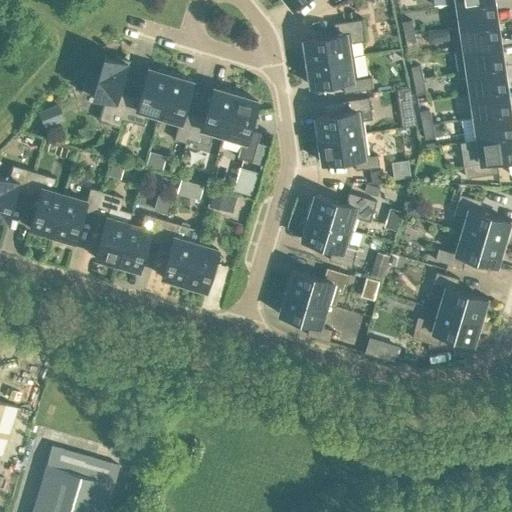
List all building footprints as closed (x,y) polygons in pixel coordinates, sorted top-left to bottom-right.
[(479,0),(457,3),(461,26),(496,21),(493,0),(479,0)] [(301,47),(303,62),(353,55),(351,42),(364,40),(361,18),(333,22),(334,33),(304,38),(305,47),(301,47)] [(401,21),(404,34),(414,32),(411,19),(401,21)] [(500,43),(496,21),(461,26),(451,27),(454,50),(464,48),(500,43)] [(414,32),(404,34),(407,48),(416,46),(414,32)] [(503,66),(500,43),(464,48),(454,50),(457,69),(467,68),(468,71),(503,66)] [(120,125),(122,118),(128,94),(118,91),(128,60),(129,60),(129,58),(114,54),(113,57),(104,55),(99,70),(87,66),(80,91),(104,98),(98,119),(120,125)] [(353,55),(303,62),(306,77),(309,76),(310,85),(341,80),(343,91),(372,87),(370,75),(356,77),(353,55)] [(410,66),(413,79),(423,77),(420,64),(410,66)] [(468,71),(471,93),(507,88),(503,66),(468,71)] [(147,111),(157,114),(158,114),(171,71),(157,67),(156,70),(147,68),(139,97),(128,94),(122,118),(143,124),(147,111)] [(186,142),(187,137),(194,114),(184,111),(192,81),(184,79),(185,75),(171,71),(158,114),(157,114),(156,118),(177,125),(173,138),(186,142)] [(423,77),(413,79),(416,93),(425,91),(423,77)] [(202,132),(222,138),(236,90),(222,86),(221,89),(213,87),(204,117),(194,114),(187,137),(199,141),(202,132)] [(471,93),(474,116),(510,111),(507,88),(471,93)] [(236,90),(222,138),(241,143),(237,156),(251,161),(260,132),(249,129),(258,100),(250,98),(251,95),(236,90)] [(313,124),(315,139),(364,132),(361,109),(370,107),(368,96),(344,99),(346,111),(315,115),(316,124),(313,124)] [(58,103),(38,111),(44,127),(64,119),(58,103)] [(419,110),(422,124),(431,122),(429,108),(419,110)] [(474,116),(478,138),(511,133),(511,124),(510,111),(474,116)] [(431,122),(422,124),(424,138),(434,136),(431,122)] [(364,132),(315,139),(317,154),(321,153),(322,162),(353,157),(355,169),(378,165),(377,153),(368,154),(364,132)] [(511,133),(478,138),(461,141),(461,142),(463,142),(466,164),(464,164),(466,176),(498,171),(496,160),(511,157),(511,133)] [(16,190),(27,193),(34,170),(22,167),(13,164),(9,177),(0,174),(0,221),(7,223),(8,222),(6,221),(16,190)] [(371,182),(380,181),(378,169),(369,171),(371,182)] [(36,232),(51,236),(64,193),(52,190),(56,177),(34,170),(27,193),(38,196),(29,226),(37,229),(36,232)] [(248,173),(242,192),(251,195),(255,182),(257,175),(248,173)] [(378,195),(380,187),(366,183),(364,191),(378,195)] [(83,210),(94,213),(101,190),(90,186),(86,200),(64,193),(51,236),(65,241),(66,237),(74,240),(83,210)] [(208,206),(231,213),(237,196),(214,189),(208,206)] [(101,261),(115,265),(128,222),(106,216),(113,193),(101,190),(94,213),(105,216),(94,255),(102,257),(101,261)] [(309,200),(305,215),(350,228),(349,229),(354,230),(358,217),(369,220),(376,199),(348,191),(345,202),(315,193),(312,201),(309,200)] [(171,196),(158,192),(153,209),(166,213),(171,196)] [(466,217),(462,229),(462,230),(502,242),(502,240),(504,233),(508,234),(511,219),(510,219),(510,220),(478,211),(482,199),(459,193),(452,213),(466,217)] [(148,239),(159,242),(166,219),(154,215),(150,229),(128,222),(115,265),(130,269),(131,266),(139,268),(148,239)] [(350,228),(305,215),(300,229),(304,230),(301,238),(331,247),(328,258),(351,265),(357,244),(346,241),(349,229),(350,228)] [(168,281),(182,285),(195,242),(184,239),(188,225),(166,219),(159,242),(170,245),(161,275),(169,277),(168,281)] [(462,230),(462,229),(458,228),(451,251),(438,247),(434,258),(462,266),(465,255),(495,264),(497,256),(501,257),(506,241),(502,240),(502,242),(462,230)] [(195,242),(182,285),(197,289),(198,286),(206,288),(218,249),(195,242)] [(382,277),(389,255),(376,251),(370,273),(382,277)] [(287,275),(282,290),(325,302),(329,290),(342,294),(349,273),(326,266),(322,277),(292,268),(290,276),(287,275)] [(441,284),(434,307),(478,320),(479,319),(481,311),(484,312),(489,297),(487,297),(487,298),(455,288),(459,277),(435,270),(432,282),(441,284)] [(325,302),(282,290),(278,304),(282,305),(279,313),(309,322),(306,333),(329,340),(332,328),(319,324),(325,302)] [(478,320),(434,307),(428,329),(414,325),(411,336),(438,344),(442,333),(472,342),(474,334),(478,335),(482,320),(479,319),(478,320)] [(394,359),(398,345),(388,342),(383,356),(394,359)] [(0,451),(1,452),(16,404),(0,399),(0,451)] [(104,511),(113,483),(118,464),(52,444),(31,511),(104,511)]
